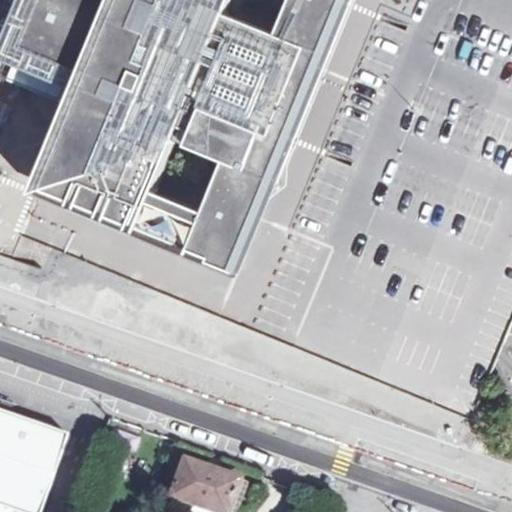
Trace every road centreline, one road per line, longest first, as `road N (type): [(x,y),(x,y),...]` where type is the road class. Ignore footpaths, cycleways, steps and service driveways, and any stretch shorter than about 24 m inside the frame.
road 1 (tertiary): [(0,340),(364,468)]
road 2 (tertiary): [(364,468),(488,511)]
